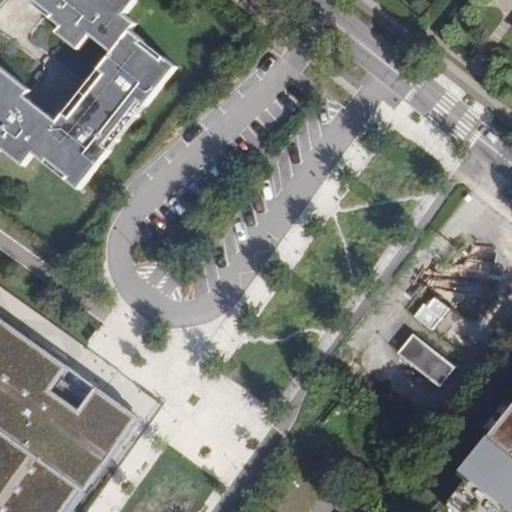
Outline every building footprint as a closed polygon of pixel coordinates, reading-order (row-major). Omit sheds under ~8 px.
[(0,149),(2,148),(24,164),(31,154),(45,164),(48,160),(69,176),(65,180),(79,190),(110,152),(103,147),(139,102),(145,107),(178,67),(165,57),(162,60),(141,44),(144,40),(132,30),(138,22),(127,14),(137,0),(32,0),(63,25),(58,31),(81,49),(92,34),(114,52),(59,121),(27,95),(30,90),(0,65),(0,149)] [(165,57),(144,40),(141,44),(162,60),(165,57)] [(145,107),(139,102),(103,147),(110,152),(145,107)] [(45,164),(65,180),(69,176),(48,160),(45,164)] [(415,317),(432,332),(451,310),(434,296),(415,317)] [(0,511),(65,511),(105,457),(87,444),(109,413),(90,400),(62,380),(71,368),(0,317),(0,511)] [(455,367),(415,336),(401,354),(440,385),(455,367)] [(65,511),(71,511),(140,417),(98,387),(90,400),(109,413),(87,444),(105,457),(65,511)] [(511,511),(511,408),(460,473),(468,479),(451,500),(466,511),(472,511),(475,508),(480,511),(511,511)]
